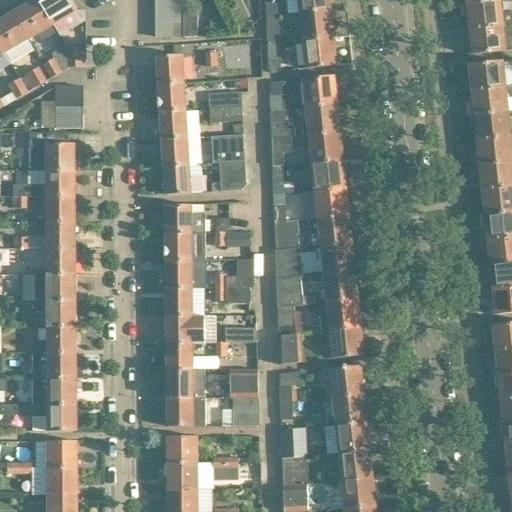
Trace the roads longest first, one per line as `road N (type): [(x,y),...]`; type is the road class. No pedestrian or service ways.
road 1 (residential): [(122,511),(119,156),(102,132),(102,76),(123,53),(119,0)]
road 2 (tertiary): [(445,511),(391,0)]
